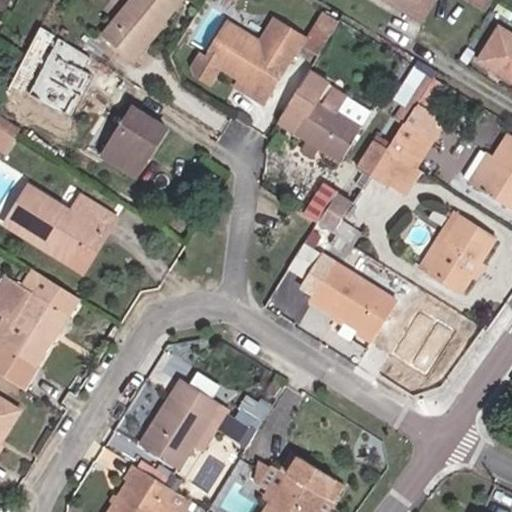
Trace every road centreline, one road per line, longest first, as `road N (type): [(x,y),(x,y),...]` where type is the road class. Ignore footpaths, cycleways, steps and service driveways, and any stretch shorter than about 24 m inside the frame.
road 1 (residential): [(39,511),(166,312),(228,308)]
road 2 (residential): [(228,308),(445,440)]
road 3 (residential): [(250,151),(228,308)]
